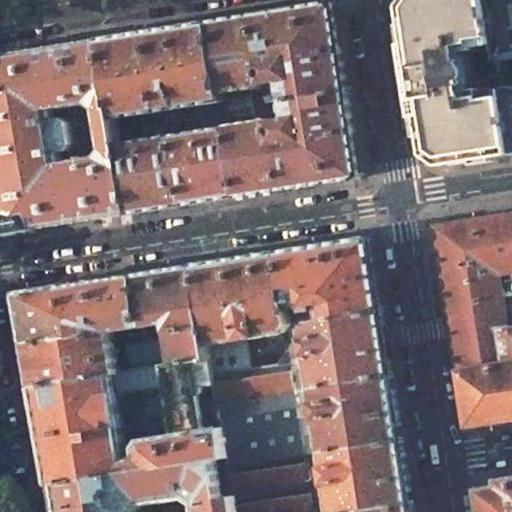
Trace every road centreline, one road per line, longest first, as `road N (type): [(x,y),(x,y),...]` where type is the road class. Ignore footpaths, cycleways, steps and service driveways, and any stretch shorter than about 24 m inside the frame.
road 1 (residential): [(402,196),(0,261)]
road 2 (residential): [(402,196),(441,461)]
road 3 (residential): [(370,0),(402,196)]
road 4 (unclassified): [(0,20),(124,0)]
